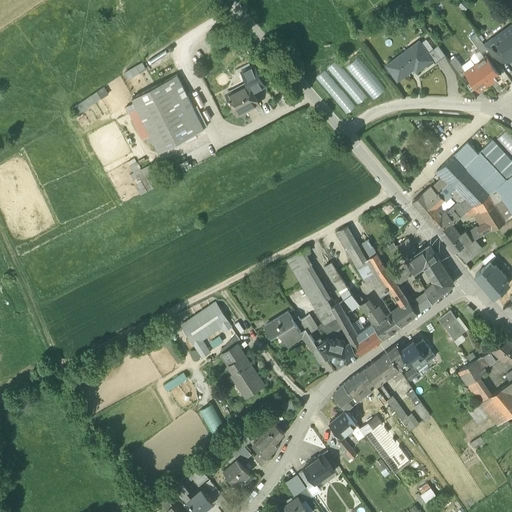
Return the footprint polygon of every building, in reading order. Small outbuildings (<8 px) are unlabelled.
[(511,28),(496,41),(506,55),(511,63),(511,62),(511,28)] [(486,48),(476,33),(470,38),(481,53),(487,49),(486,48)] [(496,41),(486,48),(487,49),(496,62),(506,55),(496,41)] [(406,50),(386,65),(397,80),(414,68),(416,72),(432,60),(433,59),(428,52),(421,43),(407,53),(406,50)] [(438,45),(428,52),(433,59),(432,60),(435,63),(446,55),(438,45)] [(357,56),(345,66),(375,102),(387,92),(357,56)] [(455,57),(450,61),(461,76),(466,73),(465,72),(466,71),(461,66),(455,57)] [(475,65),(488,83),(499,76),(486,57),(475,65)] [(475,65),(471,59),(461,66),(466,71),(465,72),(466,73),(478,90),(488,83),(475,65)] [(128,77),(146,67),(142,60),(124,70),(128,77)] [(336,61),(326,68),(357,105),(366,97),(336,61)] [(254,65),(242,71),(246,79),(258,73),(254,65)] [(324,70),(315,78),(346,115),(355,107),(324,70)] [(258,73),(246,79),(247,82),(248,82),(252,91),(264,85),(258,73)] [(177,74),(132,97),(159,150),(195,132),(179,100),(187,96),(177,74)] [(248,84),(235,91),(233,90),(228,92),(227,97),(229,101),(232,99),(236,107),(233,108),(235,112),(239,114),(246,111),(246,107),(253,103),(254,106),(259,104),(252,91),(248,82),(247,82),(248,84)] [(75,113),(101,95),(96,88),(71,106),(75,113)] [(496,139),(511,156),(511,135),(507,130),(496,139)] [(440,142),(432,134),(427,138),(435,146),(440,142)] [(511,159),(495,141),(481,153),(506,179),(511,174),(511,159)] [(465,167),(465,168),(479,155),(467,143),(453,155),(465,167)] [(168,157),(176,172),(184,168),(176,153),(168,157)] [(506,179),(481,153),(479,155),(465,168),(489,192),(496,186),(506,179)] [(453,155),(435,171),(441,178),(448,183),(465,167),(453,155)] [(153,171),(148,160),(138,165),(150,188),(160,183),(153,171)] [(444,186),(450,192),(454,189),(456,187),(466,198),(473,205),(475,204),(489,193),(489,192),(465,168),(465,167),(448,183),(444,186)] [(160,168),(153,171),(160,183),(167,180),(160,168)] [(511,174),(506,179),(496,186),(503,197),(495,203),(499,210),(507,205),(511,212),(511,174)] [(448,183),(441,178),(439,180),(444,186),(448,183)] [(437,183),(432,187),(437,193),(442,188),(437,183)] [(419,209),(437,193),(432,187),(430,185),(412,201),(419,209)] [(496,186),(489,192),(489,193),(495,203),(503,197),(496,186)] [(450,192),(448,193),(459,204),(466,198),(456,187),(454,189),(450,192)] [(442,215),(435,206),(448,195),(447,194),(442,188),(437,193),(419,209),(432,225),(442,215)] [(489,193),(475,204),(479,210),(486,221),(491,229),(506,219),(499,210),(495,203),(489,193)] [(459,204),(454,209),(460,215),(463,212),(466,210),(473,205),(466,198),(459,204)] [(473,205),(466,210),(470,215),(479,210),(475,204),(473,205)] [(511,212),(507,205),(499,210),(506,219),(511,215),(511,212)] [(442,215),(432,225),(433,225),(440,234),(454,221),(460,215),(454,209),(449,213),(446,211),(442,215)] [(486,221),(477,227),(479,230),(482,234),(484,233),(491,229),(486,221)] [(366,259),(348,225),(336,231),(345,248),(355,265),(366,259)] [(457,236),(463,243),(470,237),(465,230),(457,236)] [(463,243),(465,245),(475,239),(482,234),(479,230),(475,232),(470,237),(463,243)] [(457,236),(455,232),(445,240),(455,252),(465,245),(463,243),(457,236)] [(368,237),(361,241),(368,254),(375,250),(368,237)] [(416,254),(407,238),(397,245),(405,257),(405,258),(407,260),(416,254)] [(483,249),(475,239),(465,245),(455,252),(465,264),(483,249)] [(441,264),(434,252),(430,246),(429,245),(416,254),(407,260),(413,271),(425,264),(427,267),(425,268),(432,280),(434,282),(434,281),(442,292),(443,292),(454,283),(441,264)] [(286,258),(295,273),(296,273),(311,264),(312,263),(307,254),(311,252),(307,246),(286,258)] [(385,247),(377,252),(380,259),(389,253),(385,247)] [(402,291),(398,283),(390,273),(385,267),(380,259),(377,252),(369,257),(377,272),(389,289),(390,287),(401,304),(408,299),(402,291)] [(389,289),(377,272),(369,257),(366,259),(355,265),(366,282),(369,279),(380,295),(389,289)] [(405,258),(405,257),(399,261),(402,265),(408,276),(410,275),(410,274),(414,272),(413,271),(405,258)] [(351,292),(332,262),(324,266),(344,297),(351,292)] [(475,276),(484,287),(501,272),(496,266),(494,268),(490,263),(475,276)] [(324,323),(336,316),(331,306),(335,303),(311,264),(296,273),(295,273),(324,323)] [(402,265),(390,273),(397,283),(408,276),(402,265)] [(506,278),(501,272),(484,287),(493,298),(509,285),(505,280),(506,278)] [(434,282),(425,290),(432,302),(442,292),(434,281),(434,282)] [(344,297),(337,302),(345,313),(353,307),(358,302),(351,292),(344,297)] [(415,304),(408,293),(407,293),(405,295),(408,299),(413,306),(415,304)] [(385,316),(378,306),(375,309),(367,298),(359,303),(368,316),(382,338),(400,326),(391,312),(385,316)] [(401,304),(391,312),(400,326),(418,313),(413,306),(408,299),(401,304)] [(415,304),(413,306),(418,313),(425,308),(426,306),(422,300),(415,304)] [(511,301),(511,302),(503,308),(510,315),(511,313),(511,301)] [(345,313),(337,302),(335,303),(331,306),(336,316),(349,339),(357,334),(345,313)] [(368,316),(359,303),(358,302),(353,307),(360,314),(365,318),(368,316)] [(228,320),(216,303),(183,325),(203,356),(209,352),(200,338),(222,324),(228,320)] [(468,305),(466,308),(472,314),(474,311),(468,305)] [(450,310),(438,318),(454,340),(466,332),(450,310)] [(288,311),(265,325),(271,335),(281,329),(287,339),(284,341),(285,341),(300,332),(301,331),(288,311)] [(309,314),(300,319),(306,328),(309,333),(317,328),(309,314)] [(228,320),(222,324),(226,330),(231,326),(228,320)] [(300,332),(304,339),(310,335),(309,333),(306,328),(301,331),(300,332)] [(369,332),(359,339),(357,334),(349,339),(350,341),(352,344),(354,344),(360,354),(376,342),(369,332)] [(326,360),(325,359),(317,346),(310,335),(304,339),(320,364),(326,360)] [(178,361),(184,357),(170,336),(164,340),(178,361)] [(511,340),(508,338),(492,348),(505,359),(508,355),(511,358),(511,340)] [(350,341),(344,345),(343,345),(344,343),(336,341),(336,343),(326,340),(317,346),(325,359),(328,357),(347,362),(358,355),(352,344),(350,341)] [(416,345),(423,355),(412,364),(414,367),(416,369),(434,356),(422,340),(416,345)] [(413,341),(400,350),(406,360),(407,359),(412,364),(423,355),(416,345),(413,341)] [(243,355),(236,344),(222,353),(234,372),(233,376),(238,382),(242,383),(247,391),(252,387),(253,390),(262,384),(257,376),(257,374),(251,365),(246,364),(242,356),(243,355)] [(400,350),(396,345),(387,351),(399,369),(400,370),(401,370),(400,369),(402,368),(400,364),(406,360),(400,350)] [(490,350),(483,354),(488,363),(495,359),(490,350)] [(387,351),(375,361),(387,378),(399,369),(387,351)] [(483,354),(477,358),(482,367),(488,363),(483,354)] [(477,358),(458,370),(467,383),(485,371),(482,367),(477,358)] [(387,378),(375,361),(365,368),(373,380),(377,385),(379,383),(387,378)] [(414,367),(406,373),(410,379),(419,373),(416,369),(414,367)] [(365,368),(358,373),(366,384),(373,380),(365,368)] [(485,371),(467,383),(480,402),(490,395),(498,390),(485,371)] [(358,373),(343,384),(352,396),(352,395),(356,401),(364,395),(359,390),(366,384),(358,373)] [(511,379),(498,390),(490,395),(498,404),(509,394),(511,391),(511,379)] [(387,392),(382,385),(380,387),(379,383),(377,385),(376,386),(380,391),(382,395),(387,392)] [(366,384),(359,390),(364,395),(356,401),(357,402),(372,391),(366,384)] [(347,399),(339,388),(333,393),(341,404),(341,405),(345,410),(351,405),(347,399)] [(412,389),(406,393),(412,402),(418,398),(412,389)] [(382,401),(385,399),(382,395),(380,391),(375,395),(380,402),(382,401)] [(385,399),(388,401),(396,413),(399,417),(408,430),(409,431),(419,423),(412,413),(408,416),(392,395),(391,396),(388,392),(387,392),(382,395),(385,399)] [(498,404),(490,395),(480,402),(486,409),(498,424),(511,414),(511,397),(509,394),(498,404)] [(418,398),(412,402),(415,406),(421,402),(418,398)] [(287,411),(294,407),(290,400),(283,404),(287,411)] [(415,406),(414,407),(425,421),(429,419),(428,418),(430,416),(421,402),(415,406)] [(480,402),(475,405),(481,412),(486,409),(480,402)] [(345,410),(329,423),(341,436),(355,424),(345,410)] [(288,426),(283,417),(276,423),(284,431),(288,426)] [(276,423),(271,418),(260,430),(263,433),(255,442),(261,447),(258,450),(265,456),(278,443),(275,441),(284,431),(276,423)] [(360,430),(357,426),(351,431),(358,440),(364,435),(360,430)] [(255,427),(239,437),(244,444),(259,434),(255,427)] [(480,436),(469,443),(473,448),(483,441),(480,436)] [(239,437),(224,446),(231,454),(235,450),(238,454),(241,452),(246,458),(251,454),(244,444),(239,437)] [(356,454),(343,438),(338,443),(345,451),(351,458),(356,454)] [(322,451),(302,466),(304,469),(314,482),(316,485),(336,471),(322,451)] [(351,458),(345,451),(341,454),(348,462),(351,458)] [(238,458),(223,470),(229,476),(225,480),(230,487),(235,483),(249,471),(244,465),(245,464),(242,461),(241,462),(238,458)] [(381,459),(375,463),(384,477),(391,472),(381,459)] [(198,466),(189,474),(197,484),(206,476),(198,466)] [(314,482),(304,469),(297,474),(306,486),(306,487),(314,482)] [(175,485),(187,500),(192,496),(187,491),(190,489),(182,480),(175,485)] [(306,486),(295,493),(296,496),(298,494),(303,502),(312,496),(306,487),(306,486)] [(192,496),(187,500),(197,511),(199,511),(213,502),(202,488),(192,496)] [(296,496),(276,509),(278,511),(310,511),(303,502),(298,494),(296,496)] [(170,502),(164,507),(168,511),(176,511),(177,511),(170,502)]
